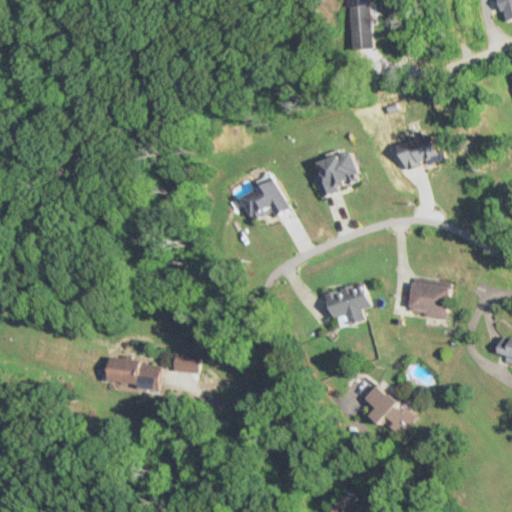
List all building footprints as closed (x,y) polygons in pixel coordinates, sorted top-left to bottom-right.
[(349,0),(352,47),(373,46),(370,0),(349,0)] [(442,160),(436,135),(400,144),(407,169),(442,160)] [(317,176),(323,195),(363,182),(353,150),(320,161),(324,173),(317,176)] [(259,224),(292,205),(273,173),(259,181),(262,186),(244,197),(259,224)] [(329,293),(341,329),(368,320),(364,309),(373,306),(364,281),(329,293)] [(412,313),(449,317),(452,287),(415,283),(412,313)] [(499,356),(511,359),(511,335),(505,334),(499,356)] [(109,387),(161,392),(164,363),(112,357),(109,387)] [(419,419),(380,385),(361,406),(399,440),(419,419)] [(378,511),(348,493),(336,511),(378,511)]
